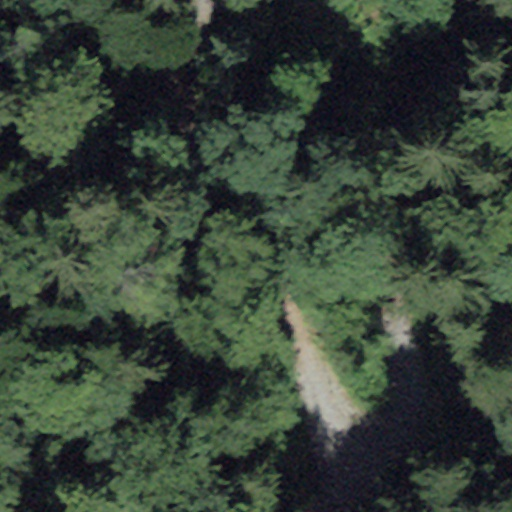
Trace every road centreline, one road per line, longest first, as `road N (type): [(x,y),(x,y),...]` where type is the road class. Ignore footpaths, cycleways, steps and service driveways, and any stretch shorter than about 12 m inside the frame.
road 1 (track): [(405,436),(353,443),(318,399),(287,303),(203,176),(176,109),(195,0)]
road 2 (track): [(511,49),(425,85),(394,140),(381,240),(418,355),(405,436),(358,488)]
